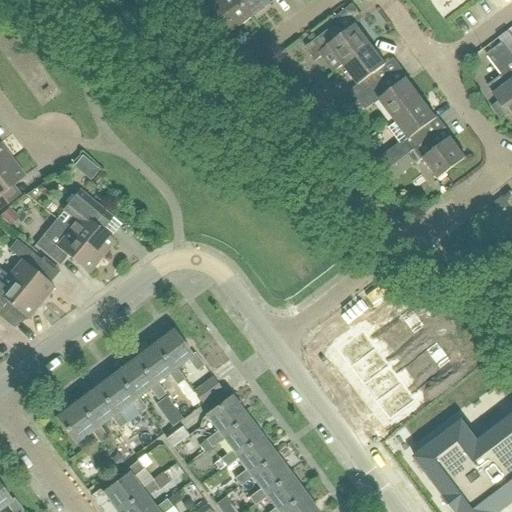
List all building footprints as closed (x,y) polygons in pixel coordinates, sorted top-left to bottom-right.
[(219,0),(212,6),(207,0),(204,0),(197,6),(213,29),(223,21),(233,34),(253,19),(238,0),(219,0)] [(238,0),(253,19),(273,4),(270,0),(238,0)] [(343,65),(344,66),(372,45),(357,25),(344,34),(337,24),(306,48),(316,61),(322,58),(333,73),(343,65)] [(511,56),(511,55),(503,44),(487,55),(503,76),(488,87),(500,102),(508,113),(511,118),(511,56)] [(387,65),(372,45),(344,66),(358,85),(351,91),(358,101),(382,84),(374,74),(387,65)] [(388,93),(382,84),(358,101),(366,111),(379,100),(394,120),(422,99),(407,79),(388,93)] [(409,153),(409,155),(432,138),(425,128),(437,119),(422,99),(394,120),(396,123),(389,128),(402,145),(379,163),(385,171),(409,153)] [(508,113),(500,102),(492,107),(501,119),(508,113)] [(439,147),(432,138),(409,155),(417,164),(424,159),(439,179),(467,158),(451,137),(439,147)] [(0,169),(12,160),(0,143),(0,169)] [(25,177),(12,160),(0,169),(0,210),(20,196),(13,186),(25,177)] [(78,193),(56,220),(102,258),(116,241),(94,224),(103,213),(78,193)] [(89,274),(102,258),(56,220),(35,246),(59,266),(67,256),(89,274)] [(8,276),(41,304),(54,287),(33,269),(41,260),(16,240),(8,250),(21,261),(8,276)] [(28,320),(41,304),(8,276),(0,269),(0,309),(6,302),(28,320)] [(407,326),(417,318),(411,309),(400,317),(407,326)] [(424,327),(417,318),(407,326),(414,335),(424,327)] [(172,330),(152,345),(172,371),(175,369),(176,369),(187,361),(195,372),(204,366),(194,354),(192,355),(172,330)] [(336,351),(350,369),(377,349),(363,331),(336,351)] [(437,344),(426,351),(433,360),(443,353),(437,344)] [(172,371),(152,345),(133,359),(153,386),(156,383),(157,384),(168,375),(177,386),(184,380),(176,369),(175,369),(172,371)] [(350,369),(363,386),(390,366),(377,349),(350,369)] [(443,353),(433,360),(440,369),(450,362),(443,353)] [(153,386),(133,359),(114,374),(133,401),(137,398),(138,398),(149,390),(157,400),(165,395),(157,384),(156,383),(153,386)] [(403,383),(390,366),(363,386),(376,403),(403,383)] [(133,401),(114,374),(94,389),(114,415),(118,412),(118,413),(130,404),(138,415),(146,409),(138,398),(137,398),(133,401)] [(212,377),(193,391),(203,405),(222,390),(212,377)] [(403,383),(376,403),(389,421),(416,401),(403,383)] [(114,415),(94,389),(75,403),(95,430),(99,427),(111,418),(119,429),(127,424),(118,413),(118,412),(114,415)] [(220,435),(246,416),(231,395),(204,416),(216,432),(198,446),(204,454),(223,440),(220,435)] [(95,430),(75,403),(55,418),(75,445),(76,445),(84,456),(84,455),(76,444),(91,433),(100,444),(108,438),(99,427),(95,430)] [(418,406),(395,418),(398,425),(422,413),(418,406)] [(261,435),(246,416),(220,435),(223,440),(231,451),(214,464),(220,472),(237,459),(234,455),(261,435)] [(462,421),(414,458),(444,496),(442,498),(452,511),(499,511),(511,502),(511,416),(478,442),(462,421)] [(181,426),(171,435),(165,439),(172,448),(188,435),(181,426)] [(249,474),(275,454),(261,435),(234,455),(237,459),(246,470),(234,479),(240,487),(252,478),(249,474)] [(290,474),(275,454),(249,474),(252,478),(260,489),(249,498),(249,499),(243,503),(248,510),(254,505),(254,506),(266,497),(263,494),(290,474)] [(102,493),(116,511),(117,511),(144,492),(141,489),(133,477),(143,469),(138,462),(125,471),(127,473),(102,493)] [(144,492),(117,511),(157,511),(155,508),(147,497),(158,489),(158,490),(169,482),(162,473),(141,489),(144,492)] [(278,511),(304,493),(290,474),(263,494),(266,497),(275,509),(270,511),(278,511)] [(0,486),(0,511),(7,506),(11,511),(21,511),(23,511),(14,498),(11,501),(0,486)] [(318,511),(304,493),(278,511),(318,511)] [(223,511),(246,511),(232,497),(220,508),(223,511)] [(166,511),(172,508),(166,500),(155,508),(157,511),(166,511)]
